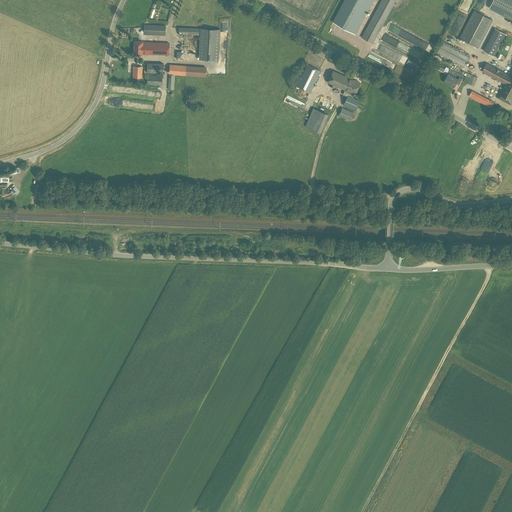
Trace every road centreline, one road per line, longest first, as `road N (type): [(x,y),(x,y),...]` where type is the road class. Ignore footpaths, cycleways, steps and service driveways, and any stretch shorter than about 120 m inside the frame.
road 1 (tertiary): [(388,269),(0,243)]
road 2 (tertiary): [(507,147),(239,0)]
road 3 (track): [(490,265),(362,511)]
road 4 (unclassified): [(0,164),(55,145),(82,122),(102,85),(123,0)]
road 5 (tertiary): [(388,269),(390,203),(401,190),(459,205),(511,199)]
road 6 (tertiary): [(388,269),(511,266)]
